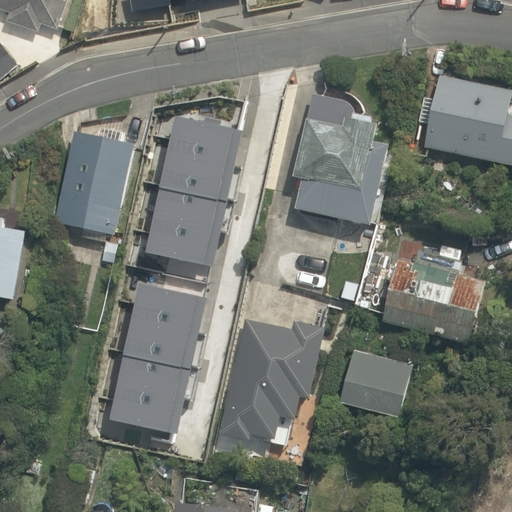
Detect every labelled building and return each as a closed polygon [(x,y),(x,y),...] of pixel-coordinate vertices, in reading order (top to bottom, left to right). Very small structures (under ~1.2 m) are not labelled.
[(70,34),(79,0),(0,0),(0,14),(14,19),(10,30),(43,39),(46,28),(70,34)] [(510,85),(432,70),(418,145),(511,162),(511,106),(506,106),(510,85)] [(375,119),(349,112),(352,102),(310,91),(290,171),(297,173),(289,206),(363,225),(384,143),(370,139),(375,119)] [(127,137),(72,129),(57,223),(113,231),(127,137)] [(0,298),(9,300),(21,226),(0,222),(0,298)] [(206,317),(217,268),(136,251),(113,355),(154,364),(166,308),(206,317)] [(480,276),(394,255),(379,319),(465,340),(480,276)] [(305,398),(318,331),(238,315),(215,433),(243,438),(245,432),(270,437),(275,413),(291,416),(295,396),(305,398)] [(409,363),(347,345),(331,397),(394,416),(409,363)] [(232,511),(234,505),(170,499),(168,511),(232,511)]
